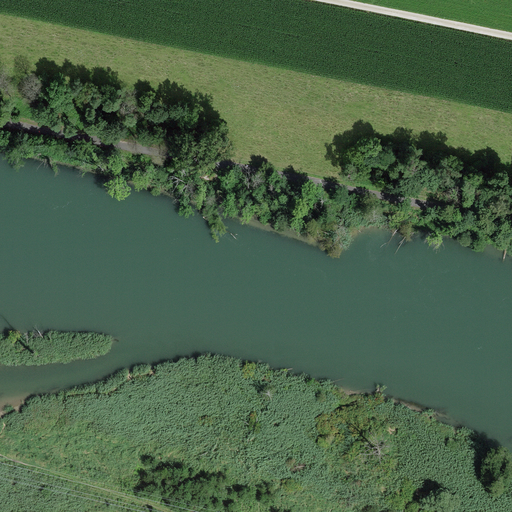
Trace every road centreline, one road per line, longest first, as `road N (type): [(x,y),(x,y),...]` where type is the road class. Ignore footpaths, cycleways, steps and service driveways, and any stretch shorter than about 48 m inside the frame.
road 1 (unclassified): [(511,219),(0,124)]
road 2 (track): [(511,36),(327,0)]
